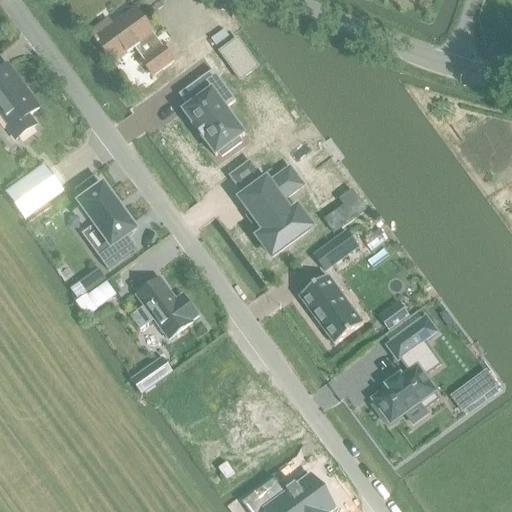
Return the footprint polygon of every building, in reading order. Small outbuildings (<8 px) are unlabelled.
[(108,25),(92,37),(114,67),(136,51),(145,64),(143,66),(153,79),(155,78),(174,64),(173,62),(164,50),(157,55),(148,43),(156,37),(137,12),(112,30),(108,25)] [(238,41),(220,54),(240,82),(258,70),(238,41)] [(210,68),(176,93),(185,106),(180,110),(213,154),(216,151),(219,155),(239,140),(236,136),(242,133),(222,106),(232,99),(210,68)] [(0,76),(0,119),(2,118),(11,132),(8,134),(16,144),(35,131),(29,121),(39,113),(8,70),(0,76)] [(7,194),(5,195),(25,222),(26,221),(63,194),(44,167),(7,194)] [(273,185),(252,201),(256,207),(254,208),(274,236),(267,241),(280,258),(316,231),(315,230),(317,228),(307,214),(305,216),(303,213),(298,217),(288,204),(306,191),(294,175),(275,188),(273,185)] [(99,191),(93,182),(77,193),(83,202),(79,205),(95,227),(82,236),(108,272),(137,251),(128,238),(136,232),(104,188),(99,191)] [(352,192),(339,202),(343,208),(324,222),(333,235),(366,212),(352,192)] [(380,232),(364,243),(372,254),(387,242),(380,232)] [(347,235),(315,258),(325,273),(357,249),(347,235)] [(99,271),(79,285),(88,297),(107,283),(99,271)] [(337,277),(309,298),(344,346),(372,325),(337,277)] [(145,310),(131,320),(141,334),(155,323),(169,343),(193,327),(191,324),(198,319),(186,303),(179,307),(162,283),(138,300),(145,310)] [(87,297),(76,305),(86,319),(97,310),(87,297)] [(399,304),(378,319),(389,335),(410,319),(399,304)] [(424,412),(425,411),(439,402),(434,395),(436,394),(428,383),(422,375),(427,372),(429,376),(441,367),(424,344),(437,335),(426,320),(387,349),(398,363),(400,362),(410,375),(403,380),(401,377),(386,388),(388,391),(373,402),(376,406),(372,409),(384,425),(388,422),(391,427),(404,417),(419,406),(424,412)] [(136,379),(131,383),(132,384),(140,396),(142,398),(144,396),(174,375),(163,360),(136,379)] [(487,374),(451,399),(463,414),(498,388),(487,374)] [(228,482),(237,476),(229,464),(220,470),(228,482)] [(294,491),(272,508),(275,511),(333,511),(340,508),(316,475),(303,485),(301,483),(292,489),(294,491)] [(265,511),(267,511),(256,495),(242,505),(247,511),(265,511)]
